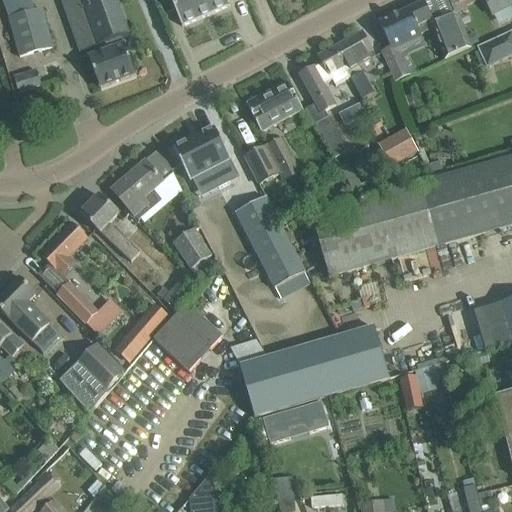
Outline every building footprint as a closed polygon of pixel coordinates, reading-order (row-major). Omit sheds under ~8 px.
[(118,0),(61,0),(81,53),(95,48),(98,55),(90,58),(101,89),(136,76),(123,38),(131,35),(118,0)] [(170,0),(181,27),(230,7),(229,6),(226,0),(170,0)] [(511,6),(511,0),(485,0),(494,16),(511,6)] [(383,53),(391,71),(396,82),(417,72),(412,61),(405,65),(397,47),(421,36),(417,27),(433,20),(425,4),(410,11),(381,24),(392,48),(383,53)] [(432,26),(439,44),(446,61),(471,49),(458,16),(432,26)] [(21,67),(34,106),(67,95),(58,68),(66,65),(51,19),(31,26),(43,60),(21,67)] [(362,33),(333,49),(346,74),(349,80),(351,79),(347,73),(376,58),(362,33)] [(511,34),(478,49),(487,69),(511,58),(511,34)] [(300,76),(310,94),(321,114),(336,106),(325,85),(333,81),(336,87),(349,80),(346,74),(333,49),(319,57),(323,65),(316,69),(315,68),(300,76)] [(289,83),(247,104),(262,134),(304,112),(289,83)] [(359,102),(366,116),(374,112),(367,98),(359,102)] [(347,108),(354,122),(366,116),(359,102),(347,108)] [(330,117),(316,124),(335,159),(349,151),(330,117)] [(214,128),(173,150),(190,182),(209,171),(219,190),(240,178),(214,128)] [(281,140),(246,158),(260,186),(281,176),(276,167),(292,160),(291,158),(281,140)] [(389,160),(393,168),(404,162),(400,154),(389,160)] [(511,234),(511,158),(421,185),(438,248),(440,256),(511,234)] [(427,167),(430,179),(448,174),(444,161),(427,167)] [(112,190),(139,222),(143,227),(159,213),(155,209),(163,202),(154,192),(164,184),(145,162),(112,190)] [(438,248),(421,185),(411,188),(405,172),(380,176),(384,194),(379,196),(370,181),(356,189),(359,201),(357,202),(351,188),(347,194),(350,204),(311,214),(331,278),(438,248)] [(260,186),(230,201),(239,219),(276,290),(305,275),(263,191),(260,186)] [(81,216),(95,229),(130,262),(140,253),(109,224),(119,214),(100,196),(81,216)] [(50,266),(39,276),(58,295),(69,285),(63,278),(77,264),(71,258),(89,240),(73,224),(41,256),(50,266)] [(211,257),(194,230),(175,243),(192,270),(211,257)] [(164,287),(156,296),(177,313),(198,288),(184,276),(170,293),(164,287)] [(0,299),(0,310),(32,343),(50,325),(28,302),(36,294),(20,279),(0,299)] [(97,313),(69,285),(58,295),(99,336),(122,313),(110,300),(97,313)] [(511,301),(503,304),(474,313),(486,352),(511,344),(511,301)] [(155,306),(116,351),(130,364),(169,319),(155,306)] [(172,372),(179,364),(190,374),(223,339),(188,306),(155,341),(159,345),(151,353),(172,372)] [(24,347),(3,326),(0,323),(0,348),(2,347),(11,355),(5,362),(1,359),(0,359),(0,381),(3,385),(15,372),(11,368),(17,362),(19,364),(24,359),(29,363),(36,356),(25,345),(24,347)] [(287,353),(267,359),(241,367),(256,419),(390,380),(375,328),(287,353)] [(89,415),(109,393),(108,392),(124,375),(96,346),(61,382),(89,415)] [(470,357),(473,368),(490,363),(486,352),(470,357)] [(442,366),(415,373),(422,397),(421,394),(437,390),(435,382),(446,380),(442,366)] [(415,373),(399,377),(408,413),(425,408),(422,397),(415,373)] [(5,387),(11,393),(17,400),(18,402),(24,397),(10,382),(5,387)] [(511,458),(511,462),(511,392),(493,398),(511,458)] [(17,400),(11,393),(3,400),(10,407),(17,400)] [(457,410),(460,420),(476,415),(473,405),(457,410)] [(308,407),(292,411),(295,423),(311,419),(308,407)] [(254,441),(238,447),(244,462),(260,455),(254,441)] [(11,511),(31,511),(61,484),(51,474),(11,511)] [(274,481),(280,507),(281,511),(295,511),(293,479),(274,481)] [(474,480),(463,483),(470,511),(483,511),(483,508),(482,508),(478,496),(474,480)] [(97,500),(106,507),(113,498),(104,491),(97,500)] [(490,492),(478,496),(482,508),(483,508),(494,505),(490,492)] [(327,497),(328,507),(344,506),(343,496),(327,497)] [(312,499),(312,509),(328,507),(327,497),(312,499)] [(362,511),(391,511),(389,500),(361,505),(362,511)] [(62,511),(55,503),(44,511),(62,511)]
